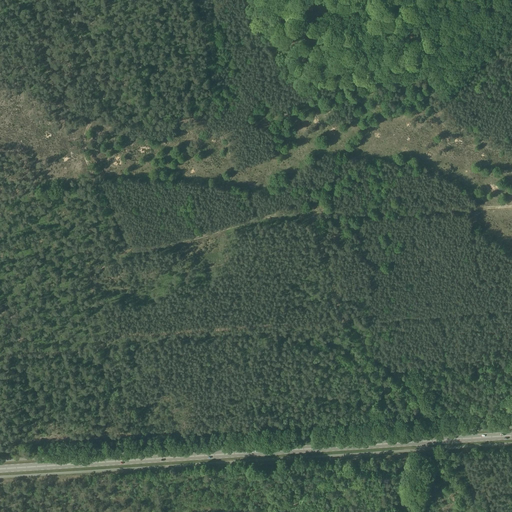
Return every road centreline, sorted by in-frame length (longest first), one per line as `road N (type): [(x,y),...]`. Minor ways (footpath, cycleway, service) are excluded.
road 1 (track): [(511,310),(119,336),(96,351),(0,357)]
road 2 (primary): [(0,468),(511,435)]
